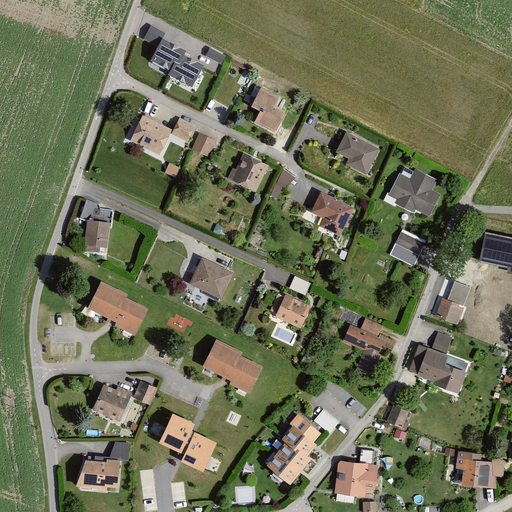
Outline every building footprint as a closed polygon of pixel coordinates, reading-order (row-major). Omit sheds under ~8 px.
[(143,37),(154,43),(162,29),(152,23),(143,37)] [(187,47),(162,35),(151,57),(170,67),(175,58),(180,61),(185,51),(187,47)] [(185,51),(180,61),(175,58),(170,67),(168,71),(192,84),(204,61),(185,51)] [(279,94),(260,85),(252,102),(261,107),(255,119),(275,129),(286,107),(275,102),(279,94)] [(172,128),(142,114),(130,139),(160,153),(172,128)] [(195,125),(179,117),(172,132),(188,140),(195,125)] [(216,135),(200,129),(194,147),(210,153),(216,135)] [(379,147),(346,131),(337,151),(352,157),(349,163),(367,172),(379,147)] [(255,187),(268,164),(247,153),(234,176),(255,187)] [(170,161),(167,170),(177,174),(181,166),(170,161)] [(431,188),(437,177),(414,166),(410,173),(402,169),(390,194),(396,197),(394,200),(414,210),(416,207),(430,214),(440,192),(431,188)] [(354,204),(321,189),(311,210),(326,217),(323,224),(340,233),(354,204)] [(80,217),(87,218),(85,243),(107,246),(110,221),(112,222),(113,209),(100,207),(99,202),(87,198),(80,217)] [(504,270),(511,271),(511,235),(485,231),(480,259),(506,263),(504,270)] [(415,263),(424,242),(400,232),(391,252),(415,263)] [(233,271),(201,257),(190,281),(222,295),(233,271)] [(296,274),(290,287),(306,294),(312,281),(296,274)] [(473,284),(448,275),(440,298),(441,299),(463,307),(464,307),(473,284)] [(126,291),(101,279),(89,306),(108,314),(106,318),(135,332),(148,305),(125,295),(126,291)] [(310,305),(283,293),(274,314),(302,325),(310,305)] [(463,307),(441,299),(435,315),(457,323),(463,307)] [(361,327),(351,323),(343,340),(364,349),(356,369),(372,375),(381,353),(379,352),(382,345),(392,349),(396,340),(379,332),(383,324),(365,317),(361,327)] [(242,349),(217,337),(204,364),(223,374),(221,376),(249,390),(262,364),(240,353),(242,349)] [(459,390),(467,368),(446,360),(449,352),(428,344),(417,372),(435,379),(434,381),(459,390)] [(141,379),(134,396),(150,403),(158,387),(141,379)] [(116,388),(103,382),(92,407),(121,420),(133,391),(118,385),(116,388)] [(407,408),(394,404),(389,420),(402,424),(407,408)] [(195,418),(173,407),(158,437),(183,449),(180,456),(204,467),(218,438),(192,425),(195,418)] [(324,407),(315,419),(331,432),(340,420),(324,407)] [(286,439),(267,462),(290,481),(297,473),(303,466),(312,456),(307,452),(309,451),(317,441),(293,421),(282,435),(286,439)] [(395,436),(406,438),(408,430),(397,428),(395,436)] [(112,456),(129,458),(131,441),(114,439),(112,456)] [(496,487),(492,460),(481,457),(481,451),(459,449),(456,466),(463,467),(461,482),(496,487)] [(122,459),(86,457),(76,483),(118,485),(122,459)] [(368,461),(341,458),(338,461),(335,491),(365,495),(366,486),(375,488),(378,464),(368,463),(368,461)] [(237,485),(237,501),(256,501),(256,485),(237,485)] [(376,500),(365,500),(365,510),(376,510),(376,500)]
